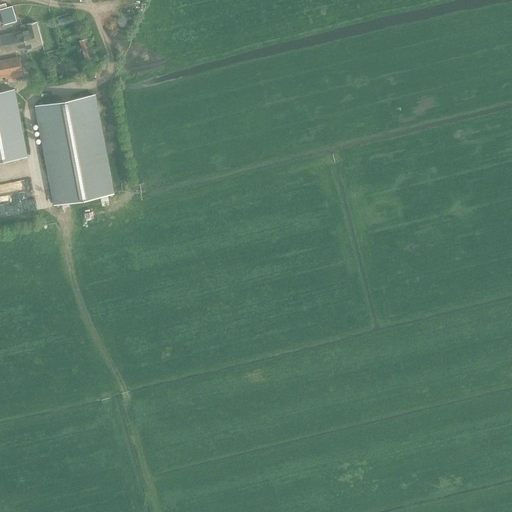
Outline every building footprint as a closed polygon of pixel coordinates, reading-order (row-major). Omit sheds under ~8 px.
[(7,7),(0,9),(5,25),(17,21),(12,6),(7,7)] [(77,21),(75,15),(57,20),(60,27),(77,21)] [(0,54),(26,49),(28,48),(29,48),(29,49),(35,48),(34,46),(44,44),(37,22),(21,25),(22,31),(0,35),(0,54)] [(85,59),(92,57),(87,41),(80,43),(85,59)] [(20,56),(0,60),(0,76),(5,76),(6,79),(8,78),(23,75),(20,56)] [(14,90),(0,92),(0,160),(27,156),(14,90)] [(112,193),(94,95),(37,106),(56,204),(112,193)] [(32,179),(0,183),(0,195),(4,194),(5,202),(0,203),(0,215),(19,213),(18,207),(24,206),(22,192),(34,190),(32,179)]
